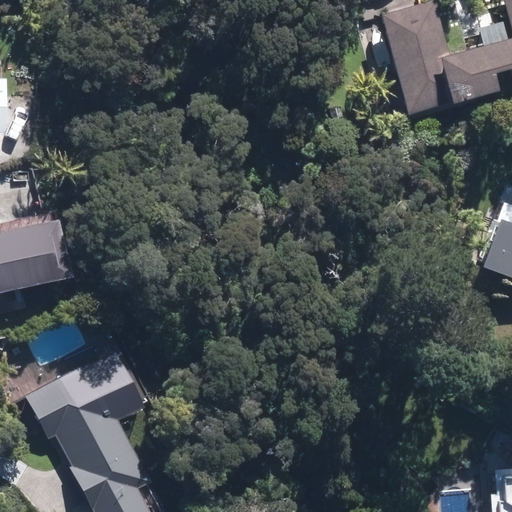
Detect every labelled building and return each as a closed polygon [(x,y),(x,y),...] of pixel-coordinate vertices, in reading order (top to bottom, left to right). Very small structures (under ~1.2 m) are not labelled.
[(511,82),(511,0),(501,0),(511,38),(446,54),(432,0),(430,0),(376,14),(400,111),(511,82)] [(0,133),(10,133),(10,95),(1,95),(1,79),(0,79),(0,133)] [(0,291),(67,278),(52,207),(0,218),(0,291)] [(511,280),(511,218),(496,213),(476,268),(511,280)] [(74,316),(26,339),(39,365),(87,343),(74,316)] [(66,470),(87,511),(147,511),(134,486),(143,482),(80,360),(20,391),(47,441),(58,436),(74,466),(66,470)] [(511,511),(511,465),(489,465),(488,511),(511,511)]
